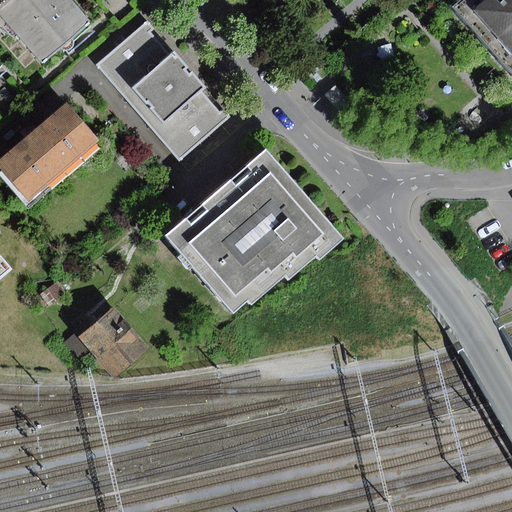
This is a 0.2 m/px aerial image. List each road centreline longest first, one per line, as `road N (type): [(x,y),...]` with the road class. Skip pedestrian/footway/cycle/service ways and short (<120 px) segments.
road 1 (residential): [(188,0),(367,205)]
road 2 (residential): [(367,205),(463,315),(511,398)]
road 3 (residential): [(367,205),(412,179),(511,169)]
